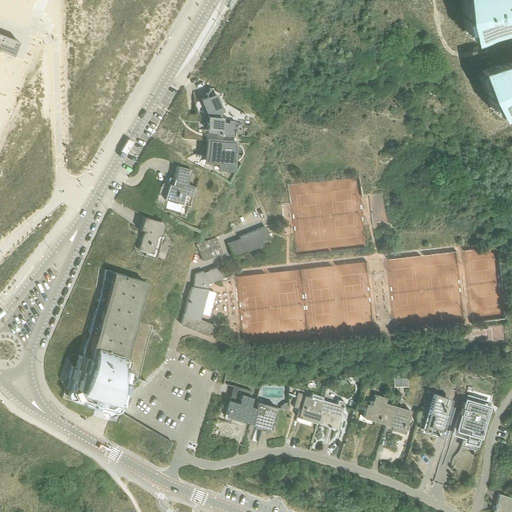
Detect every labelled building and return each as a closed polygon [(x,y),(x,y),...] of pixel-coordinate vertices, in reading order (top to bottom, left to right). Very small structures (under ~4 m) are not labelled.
[(511,0),(463,0),(469,38),(473,36),(474,36),(479,34),(488,32),(511,25),(511,0)] [(0,50),(11,55),(16,40),(0,33),(0,50)] [(483,69),(478,71),(496,113),(500,110),(501,110),(506,107),(511,103),(511,60),(509,62),(497,65),(489,67),(484,69),(483,69)] [(207,97),(201,99),(207,115),(207,116),(206,129),(220,130),(242,132),(242,126),(243,118),(245,115),(223,103),(221,94),(209,88),(206,94),(207,97)] [(183,127),(182,138),(206,139),(204,160),(231,162),(232,140),(220,139),(220,130),(206,129),(183,127)] [(180,203),(188,205),(191,196),(194,186),(186,184),(190,169),(177,165),(171,184),(168,183),(163,199),(174,202),(180,203)] [(142,231),(137,249),(146,251),(144,256),(155,259),(162,236),(159,235),(163,222),(142,216),(138,229),(140,230),(142,231)] [(267,236),(263,226),(238,236),(239,239),(227,244),(231,255),(253,247),(253,248),(255,247),(255,246),(261,244),(259,239),(267,236)] [(196,245),(202,260),(221,253),(215,237),(196,245)] [(196,318),(204,289),(205,282),(220,276),(217,267),(201,273),(201,271),(194,274),(193,287),(191,287),(183,313),(180,324),(207,335),(212,325),(196,318)] [(86,339),(81,355),(117,366),(119,358),(131,319),(142,281),(106,270),(86,339)] [(65,358),(59,378),(64,387),(60,397),(94,407),(94,408),(105,411),(106,407),(106,409),(108,410),(110,411),(111,410),(113,410),(114,408),(115,407),(114,405),(113,403),(118,404),(125,381),(132,377),(135,378),(136,377),(149,331),(151,325),(146,324),(135,320),(123,359),(119,358),(117,366),(81,355),(73,353),(65,358)] [(229,351),(236,354),(238,349),(232,346),(229,351)] [(285,350),(266,352),(263,352),(264,361),(286,359),(285,350)] [(445,375),(437,375),(437,387),(437,389),(443,388),(448,387),(454,387),(454,386),(453,386),(453,374),(445,375)] [(229,400),(225,416),(233,418),(233,416),(248,420),(249,421),(253,407),(248,405),(250,397),(249,396),(251,391),(233,386),(229,400)] [(295,397),(292,407),(293,407),(296,408),(299,408),(296,417),(311,421),(316,423),(319,414),(316,413),(321,399),(320,399),(321,396),(310,393),(309,397),(303,395),(303,394),(297,392),(295,397)] [(361,416),(383,423),(389,404),(382,402),(384,397),(373,394),(371,401),(369,400),(367,405),(365,404),(361,416)] [(438,433),(441,421),(445,422),(450,405),(447,404),(448,400),(433,396),(423,429),(426,430),(438,433)] [(321,399),(316,413),(319,414),(316,423),(327,426),(334,428),(335,428),(338,417),(342,406),(342,405),(343,401),(337,399),(335,403),(321,399)] [(249,421),(248,423),(250,423),(262,427),(268,428),(275,407),(255,401),(253,407),(249,421)] [(409,410),(389,404),(383,423),(389,425),(388,429),(402,434),(409,410)] [(481,414),(460,408),(458,414),(457,413),(455,418),(457,418),(453,430),(459,432),(455,444),(471,449),(481,414)] [(123,428),(129,418),(124,415),(118,425),(123,428)] [(134,421),(129,418),(123,428),(128,431),(134,421)] [(133,434),(140,424),(134,421),(128,431),(133,434)] [(140,424),(133,434),(139,437),(145,427),(140,424)] [(150,430),(145,427),(139,437),(144,440),(150,430)] [(144,440),(149,444),(155,433),(150,430),(144,440)] [(160,436),(155,433),(149,444),(154,447),(160,436)] [(166,439),(160,436),(154,447),(159,450),(166,439)] [(159,450),(164,453),(165,453),(171,442),(166,439),(159,450)] [(511,511),(511,497),(498,494),(492,511),(511,511)]
